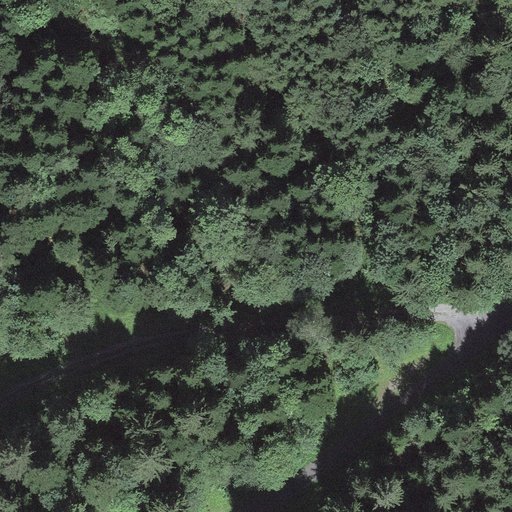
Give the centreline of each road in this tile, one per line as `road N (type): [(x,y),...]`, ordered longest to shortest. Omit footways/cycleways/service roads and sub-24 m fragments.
road 1 (track): [(496,327),(429,312),(152,334),(102,349),(0,402)]
road 2 (track): [(496,327),(258,511)]
